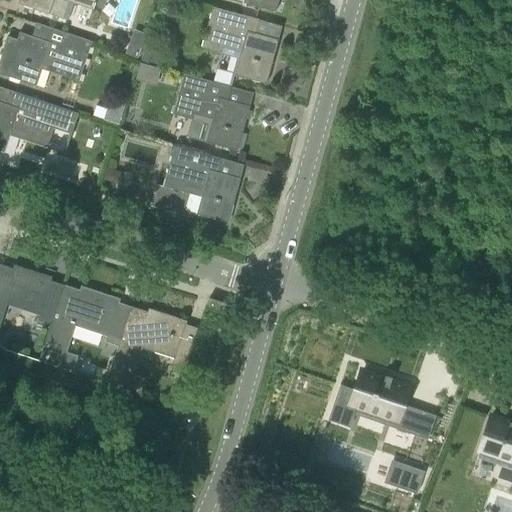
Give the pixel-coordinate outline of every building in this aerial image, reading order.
[(49,14),(54,0),(74,0),(73,4),(92,10),(95,0),(19,0),(18,4),(49,14)] [(245,0),(244,3),(276,12),(279,0),(245,0)] [(240,53),(234,76),(266,84),(278,40),(254,34),(259,20),(212,7),(201,49),(221,54),(222,49),(240,53)] [(19,32),(17,40),(8,37),(0,60),(0,74),(36,86),(41,69),(79,82),(92,42),(46,27),(42,40),(19,32)] [(125,54),(137,58),(145,34),(134,30),(125,54)] [(146,49),(142,61),(158,66),(162,54),(146,49)] [(160,69),(140,63),(135,80),(156,86),(160,69)] [(206,142),(237,151),(250,107),(227,100),(230,87),(183,75),(173,116),(191,121),(193,115),(211,120),(206,142)] [(46,147),(53,127),(71,133),(77,114),(14,92),(9,106),(0,102),(0,149),(4,151),(10,135),(46,147)] [(103,119),(106,109),(96,106),(92,116),(103,119)] [(196,214),(228,223),(240,179),(218,172),(222,158),(175,145),(162,185),(182,191),(184,185),(203,191),(196,214)] [(103,180),(119,184),(122,172),(106,168),(103,180)] [(253,181),(274,185),(276,172),(255,168),(253,181)] [(0,348),(5,350),(10,334),(0,330),(0,327),(8,302),(40,313),(37,320),(50,324),(51,324),(62,289),(50,285),(52,277),(14,265),(11,272),(0,268),(0,348)] [(50,324),(39,360),(39,361),(72,372),(78,356),(66,352),(75,324),(107,335),(105,342),(118,346),(129,311),(117,307),(120,299),(81,287),(78,294),(62,289),(51,324),(50,324)] [(225,314),(229,305),(209,298),(206,307),(225,314)] [(140,394),(140,393),(145,378),(134,374),(143,346),(174,357),(172,364),(186,368),(198,333),(185,329),(187,321),(148,308),(146,316),(129,311),(118,346),(106,383),(140,394)] [(385,423),(415,433),(422,413),(402,406),(409,387),(391,381),(392,378),(385,375),(384,379),(361,371),(355,390),(342,386),(335,406),(385,423)] [(511,472),(511,425),(494,419),(478,459),(511,472)] [(417,494),(425,471),(391,460),(383,483),(417,494)]
